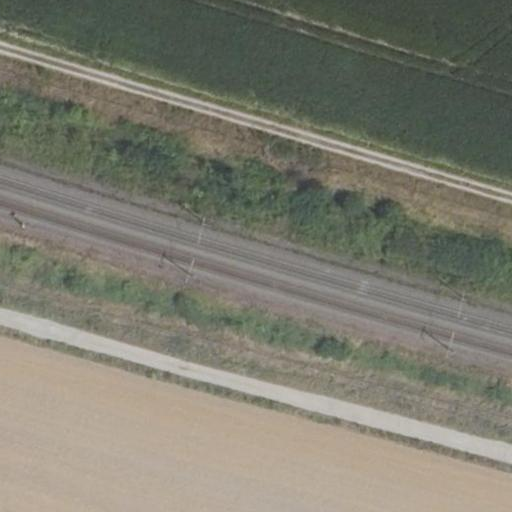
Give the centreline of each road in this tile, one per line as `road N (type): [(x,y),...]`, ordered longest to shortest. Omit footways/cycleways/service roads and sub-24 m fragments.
road 1 (track): [(0,47),(511,197)]
road 2 (track): [(511,454),(0,314)]
